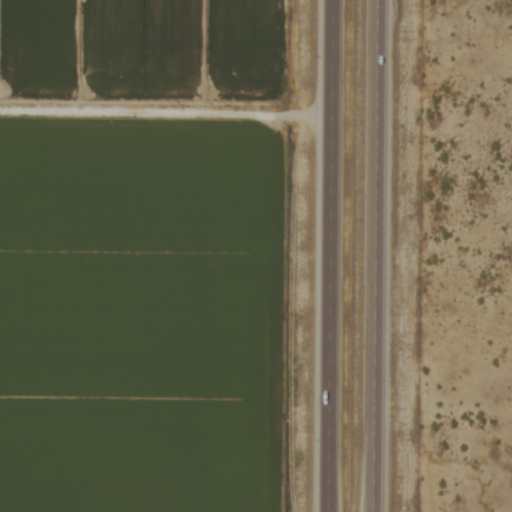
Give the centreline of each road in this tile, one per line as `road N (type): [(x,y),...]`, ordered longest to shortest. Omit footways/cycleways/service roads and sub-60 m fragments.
road 1 (trunk): [(343,0),(342,372)]
road 2 (trunk): [(387,368),(388,0)]
road 3 (trunk): [(383,511),(387,368)]
road 4 (trunk): [(342,372),(339,511)]
